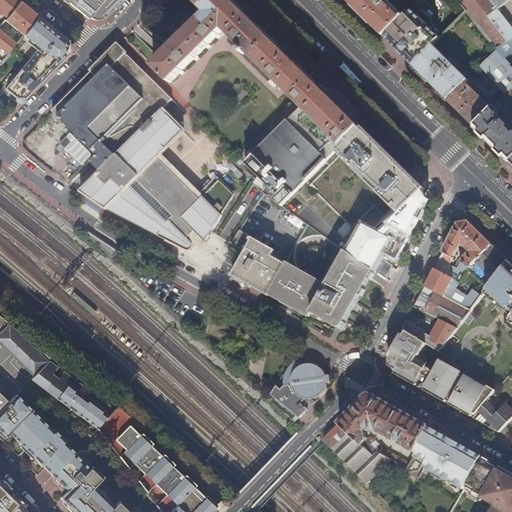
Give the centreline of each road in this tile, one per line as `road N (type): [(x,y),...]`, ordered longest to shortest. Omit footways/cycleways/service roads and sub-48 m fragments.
road 1 (residential): [(358,371),(135,248),(0,147)]
road 2 (primary): [(296,0),(474,176)]
road 3 (residential): [(474,176),(358,371)]
road 4 (residential): [(358,371),(233,511)]
road 5 (residential): [(511,455),(358,371)]
road 6 (residential): [(0,142),(94,47)]
